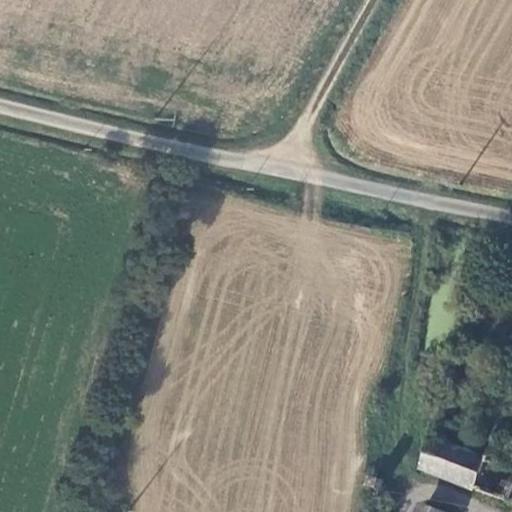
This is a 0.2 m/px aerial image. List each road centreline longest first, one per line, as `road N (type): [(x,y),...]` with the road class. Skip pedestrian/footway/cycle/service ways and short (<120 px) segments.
road 1 (unclassified): [(0,106),(511,217)]
road 2 (track): [(274,166),(369,0)]
